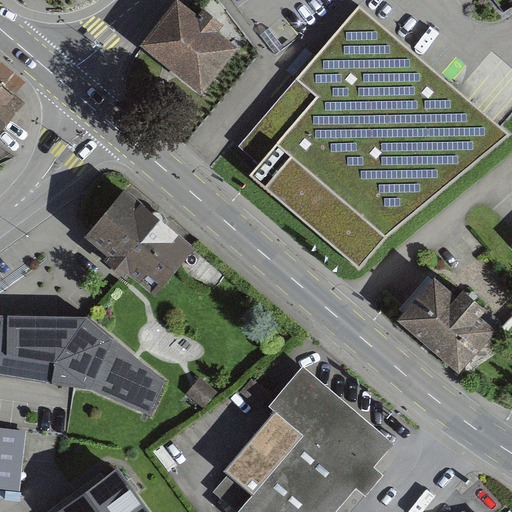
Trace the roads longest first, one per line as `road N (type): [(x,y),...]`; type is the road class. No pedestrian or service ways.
road 1 (secondary): [(104,117),(397,368),(511,453)]
road 2 (residential): [(0,222),(104,117)]
